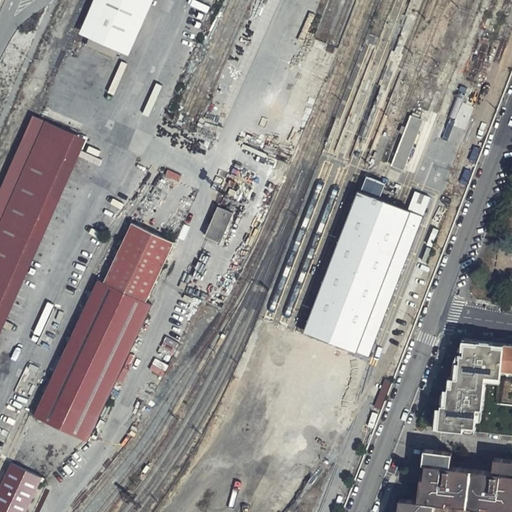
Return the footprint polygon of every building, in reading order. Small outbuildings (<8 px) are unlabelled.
[(93,0),(79,33),(92,38),(89,45),(115,57),(118,50),(130,55),(153,0),(93,0)] [(0,335),(87,138),(35,115),(33,115),(0,189),(0,335)] [(404,169),(422,121),(411,117),(393,165),(404,169)] [(369,354),(423,215),(361,190),(307,330),(369,354)] [(221,242),(234,212),(218,206),(206,235),(221,242)] [(132,222),(104,281),(146,301),(174,242),(132,222)] [(146,301),(104,281),(98,279),(34,415),(88,440),(152,304),(146,301)] [(422,404),(420,423),(511,433),(511,404),(497,403),(500,369),(503,343),(448,337),(426,395),(459,398),(458,408),(422,404)] [(511,343),(503,343),(500,369),(511,370),(511,343)] [(511,370),(500,369),(497,403),(511,404),(511,370)] [(373,408),(381,411),(392,383),(385,379),(373,408)] [(432,511),(434,501),(445,502),(445,499),(452,500),(467,501),(481,503),(488,504),(488,508),(511,510),(511,458),(494,456),(492,468),(484,468),(483,477),(471,476),(457,474),(458,465),(450,464),(452,451),(427,449),(425,463),(424,476),(421,500),(417,500),(398,498),(397,507),(402,508),(401,511),(432,511)] [(0,511),(26,511),(43,477),(12,462),(0,486),(0,511)] [(457,474),(471,476),(472,466),(458,465),(457,474)] [(483,477),(484,468),(472,466),(471,476),(483,477)]
